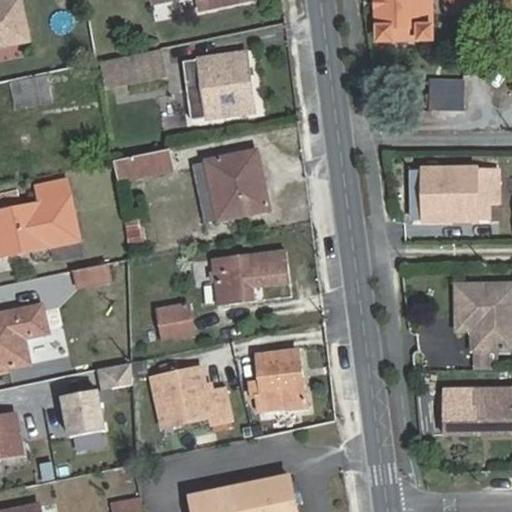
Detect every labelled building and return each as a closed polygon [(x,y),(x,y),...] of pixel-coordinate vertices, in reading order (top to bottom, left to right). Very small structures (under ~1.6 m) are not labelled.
[(0,45),(28,39),(19,0),(10,0),(0,2),(0,45)] [(159,0),(161,3),(177,0),(203,0),(205,10),(250,0),(159,0)] [(436,41),(434,0),(379,0),(381,42),(436,41)] [(511,0),(454,0),(455,10),(511,9),(511,0)] [(209,118),(256,111),(248,53),(184,62),(188,89),(204,87),(209,118)] [(164,78),(159,54),(130,60),(135,84),(164,78)] [(96,67),(69,72),(71,82),(97,77),(96,67)] [(21,82),(26,106),(51,101),(46,77),(21,82)] [(455,104),(455,79),(455,77),(428,78),(429,104),(455,104)] [(17,108),(26,106),(21,82),(12,84),(17,108)] [(204,87),(188,89),(193,120),(209,118),(204,87)] [(169,149),(114,161),(117,181),(173,170),(169,149)] [(270,209),(259,150),(207,160),(219,219),(270,209)] [(423,169),(425,223),(490,221),(488,167),(423,169)] [(415,223),(425,223),(423,169),(413,169),(415,223)] [(42,204),(72,198),(69,180),(39,186),(42,204)] [(0,256),(81,239),(72,198),(42,204),(9,210),(11,222),(0,224),(0,256)] [(0,212),(0,224),(11,222),(9,210),(0,212)] [(129,248),(147,244),(140,214),(122,218),(129,248)] [(290,284),(286,251),(226,260),(227,272),(216,274),(220,307),(255,301),(253,289),(290,284)] [(107,265),(76,271),(79,288),(110,281),(107,265)] [(511,285),(459,287),(459,317),(474,317),(474,335),(474,336),(475,352),(511,351),(511,285)] [(195,333),(189,303),(158,309),(164,339),(195,333)] [(0,371),(31,365),(28,353),(36,352),(33,338),(51,334),(46,307),(0,316),(0,371)] [(474,317),(459,317),(459,331),(469,331),(469,336),(474,336),(474,335),(474,317)] [(289,397),(290,406),(307,404),(303,351),(259,355),(262,392),(258,392),(260,409),(280,407),(279,397),(289,397)] [(100,387),(132,387),(131,365),(100,366),(100,387)] [(202,368),(153,378),(164,427),(212,417),(213,424),(230,420),(223,390),(208,393),(202,368)] [(511,391),(443,393),(444,436),(511,434),(511,391)] [(94,394),(62,401),(70,439),(102,433),(94,394)] [(280,407),(290,406),(289,397),(279,397),(280,407)] [(0,458),(28,454),(20,416),(0,418),(0,458)] [(295,511),(293,503),(297,502),(291,478),(193,499),(196,511),(295,511)] [(118,506),(119,511),(146,511),(144,500),(118,506)] [(295,511),(304,511),(302,501),(297,502),(293,503),(295,511)]
